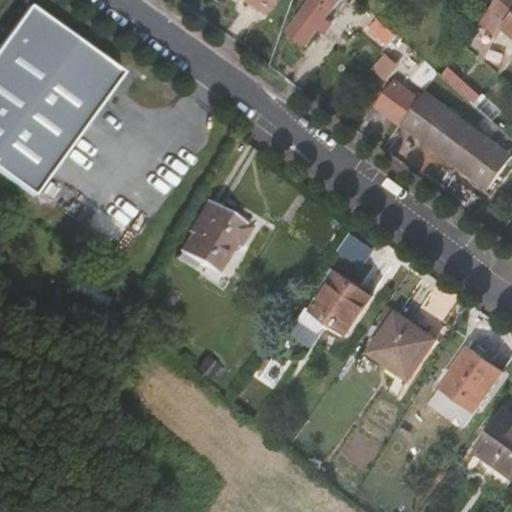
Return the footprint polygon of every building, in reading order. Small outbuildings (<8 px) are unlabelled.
[(32,0),(28,0),(14,21),(60,54),(0,139),(0,165),(36,190),(124,65),(32,0)] [(306,0),(287,24),(304,38),(316,23),(324,29),(331,21),(323,14),(333,0),(306,0)] [(511,0),(491,0),(480,13),(496,27),(502,19),(511,28),(511,0)] [(389,41),(397,31),(378,13),(369,24),(389,41)] [(0,139),(60,54),(14,21),(0,40),(0,139)] [(387,52),(374,67),(389,79),(402,64),(387,52)] [(379,101),(404,119),(422,95),(398,76),(379,101)] [(422,95),(404,119),(493,187),(511,161),(511,150),(429,86),(422,95)] [(224,270),(256,221),(212,191),(191,225),(193,227),(183,242),(224,270)] [(376,291),(344,267),(318,304),(351,328),(376,291)] [(410,373),(437,334),(401,307),(374,346),(410,373)] [(480,407),(507,367),(472,342),(445,380),(480,407)] [(511,480),(511,406),(477,456),(511,480)]
